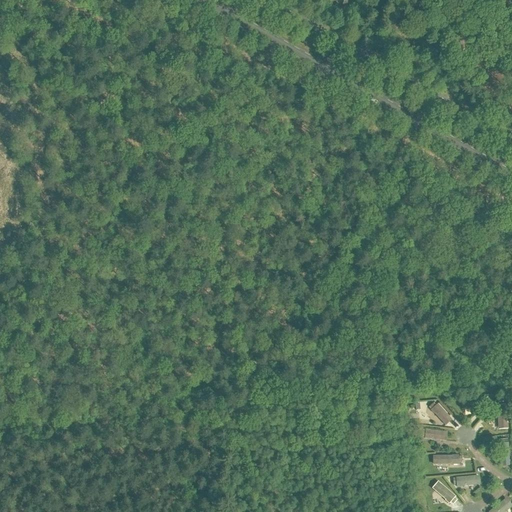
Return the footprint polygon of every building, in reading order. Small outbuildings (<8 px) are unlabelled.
[(485,399),(462,402),(463,411),(486,409),(486,407),(489,407),(489,404),(488,399),(485,399)] [(430,411),(445,427),(452,420),(437,405),(436,406),(434,403),(429,408),(431,410),(430,411)] [(507,430),(506,405),(504,405),(503,403),(498,403),(498,406),(497,406),(498,430),(507,430)] [(447,433),(425,430),(425,431),(422,431),(421,436),(424,437),(424,439),(446,442),(447,433)] [(501,467),(510,466),(509,443),(508,443),(508,439),(500,440),(500,444),(501,467)] [(432,457),(432,465),(458,465),(458,463),(461,463),(461,457),(432,457)] [(455,479),(456,487),(480,485),(479,477),(455,479)] [(432,489),(449,505),(455,498),(438,482),(432,489)] [(489,511),(505,511),(511,507),(506,499),(489,511)]
